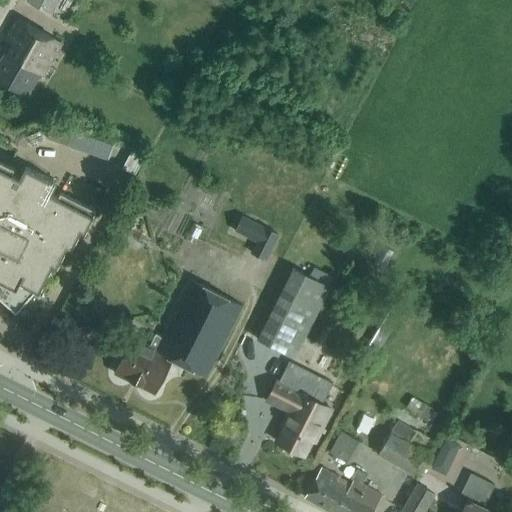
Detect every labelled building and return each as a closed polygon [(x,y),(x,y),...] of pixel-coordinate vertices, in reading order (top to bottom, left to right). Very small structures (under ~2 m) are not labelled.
[(47,0),(45,5),(61,12),(66,0),(47,0)] [(43,75),(50,62),(61,43),(19,19),(6,40),(12,43),(0,62),(0,80),(27,96),(40,74),(43,75)] [(50,124),(45,138),(92,154),(97,140),(50,124)] [(131,151),(122,168),(135,175),(144,158),(131,151)] [(19,177),(12,174),(15,169),(0,161),(0,300),(16,314),(36,291),(39,292),(52,264),(57,267),(66,247),(71,249),(80,230),(85,232),(96,210),(60,192),(58,197),(51,193),(56,182),(25,166),(19,177)] [(279,235),(264,227),(251,253),(266,260),(279,235)] [(294,358),(330,287),(293,268),(257,340),(294,358)] [(154,351),(173,360),(207,377),(243,305),(190,279),(154,350),(154,351)] [(154,351),(154,350),(131,338),(114,372),(156,393),(173,360),(154,351)] [(312,399),(277,381),(267,400),(288,411),(287,413),(291,415),(277,441),(304,455),(312,440),(315,441),(332,409),(322,404),(328,392),(319,387),(312,399)] [(407,408),(427,420),(433,411),(413,398),(407,408)] [(409,428),(398,422),(378,454),(416,477),(437,443),(409,427),(409,428)] [(447,439),(441,451),(449,455),(454,453),(458,445),(447,439)] [(331,511),(334,511),(350,484),(321,468),(305,496),(331,511)] [(350,484),(334,511),(372,511),(382,495),(361,483),(367,474),(357,469),(352,479),(353,480),(351,484),(350,484)] [(491,511),(483,508),(494,485),(471,474),(460,497),(467,500),(461,511),(491,511)] [(419,484),(417,483),(401,510),(404,511),(425,511),(436,495),(433,493),(419,484)]
